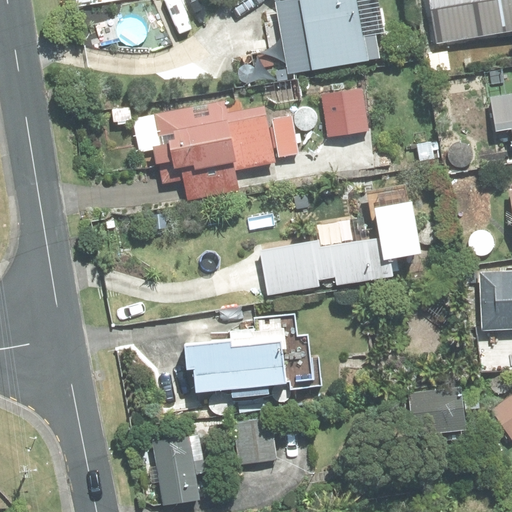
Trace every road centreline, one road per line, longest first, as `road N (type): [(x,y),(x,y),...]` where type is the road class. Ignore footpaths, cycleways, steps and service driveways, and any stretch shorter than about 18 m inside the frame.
road 1 (residential): [(63,331),(6,0)]
road 2 (residential): [(98,511),(63,331)]
